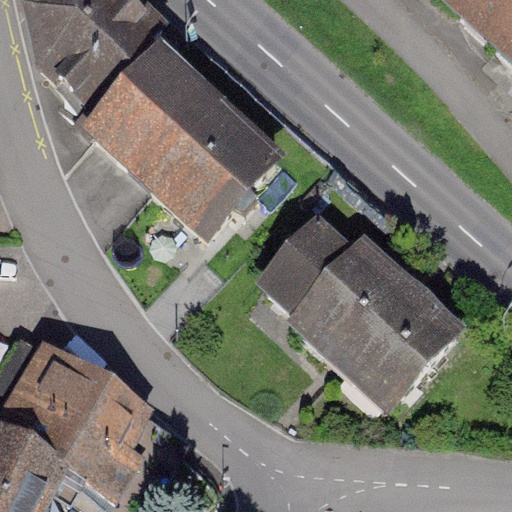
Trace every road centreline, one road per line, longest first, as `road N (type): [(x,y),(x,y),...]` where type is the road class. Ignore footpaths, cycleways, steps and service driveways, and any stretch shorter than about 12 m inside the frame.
road 1 (residential): [(0,34),(40,202),(71,263),(178,401),(251,459),(305,484)]
road 2 (primary): [(210,0),(511,272)]
road 3 (residential): [(511,495),(305,484)]
